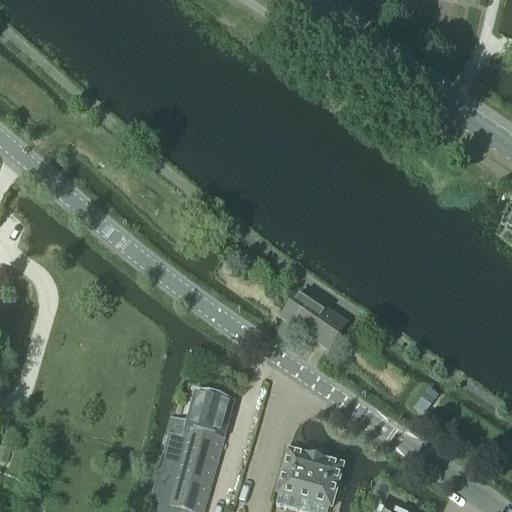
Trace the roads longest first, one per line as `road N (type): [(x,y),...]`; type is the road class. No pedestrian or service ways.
road 1 (tertiary): [(492,511),(114,240),(0,143)]
road 2 (secondary): [(511,150),(300,0)]
